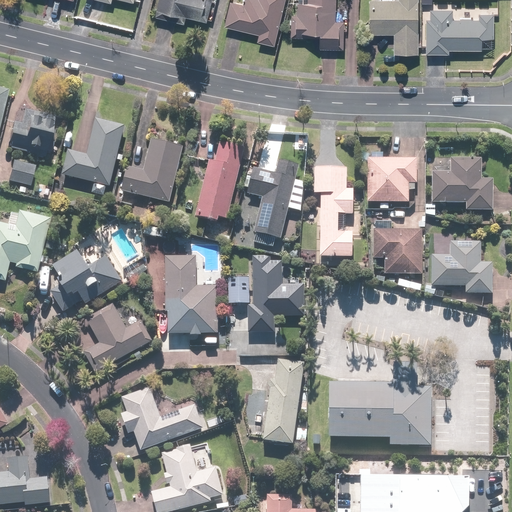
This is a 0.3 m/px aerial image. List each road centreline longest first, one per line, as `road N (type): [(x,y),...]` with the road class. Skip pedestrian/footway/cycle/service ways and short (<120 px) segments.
road 1 (tertiary): [(511,105),(218,87),(0,33)]
road 2 (residential): [(0,349),(69,424),(102,511)]
